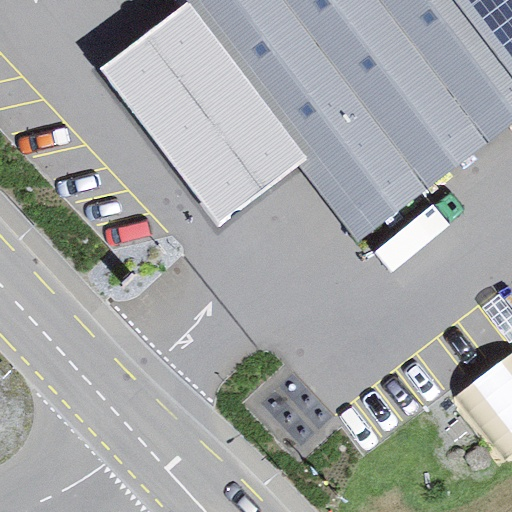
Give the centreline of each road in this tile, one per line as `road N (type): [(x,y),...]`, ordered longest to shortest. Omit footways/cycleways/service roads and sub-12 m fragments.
road 1 (primary): [(0,286),(134,432)]
road 2 (unclassified): [(0,511),(36,511),(134,432)]
